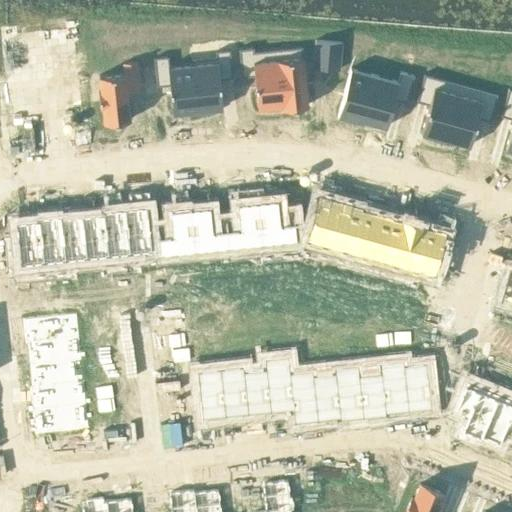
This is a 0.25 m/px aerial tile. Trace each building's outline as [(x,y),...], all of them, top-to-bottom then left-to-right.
[(315,40),(313,67),(326,69),(328,41),(315,40)] [(328,41),(326,69),(339,70),(342,42),(328,41)] [(302,46),(277,49),(283,108),(308,105),(308,103),(302,46)] [(253,47),(239,49),(242,77),(254,75),(258,108),(282,105),(282,108),(283,108),(277,49),(254,51),(253,47)] [(216,61),(193,64),(198,110),(201,110),(201,113),(219,112),(218,108),(222,108),(219,79),(232,78),(229,50),(215,51),(216,61)] [(168,56),(154,58),(157,86),(170,84),(173,113),(198,110),(193,64),(169,66),(168,56)] [(101,94),(99,94),(100,109),(103,108),(104,122),(130,120),(127,91),(140,90),(137,62),(123,63),(124,73),(99,76),(101,94)] [(350,68),(337,116),(362,123),(375,75),(350,68)] [(375,75),(362,123),(363,123),(363,120),(386,127),(395,95),(407,99),(415,72),(402,68),(398,81),(375,75)] [(424,74),(417,101),(429,105),(422,132),(426,134),(425,137),(442,141),(443,138),(446,139),(460,84),(424,74)] [(460,84),(446,139),(470,146),(477,118),(490,121),(497,94),(460,84)] [(511,89),(509,89),(501,116),(511,118),(511,124),(505,149),(511,151),(511,89)] [(319,194),(304,247),(326,253),(341,200),(319,194)] [(239,216),(225,217),(229,251),(262,248),(262,253),(263,253),(258,201),(257,201),(257,198),(239,200),(240,203),(238,203),(239,216)] [(278,199),(258,201),(263,253),(298,249),(294,210),(280,212),(278,199)] [(341,200),(326,253),(347,258),(361,206),(341,200)] [(148,205),(125,208),(131,262),(132,262),(131,256),(153,254),(148,205)] [(171,223),(157,225),(160,253),(195,250),(190,206),(170,208),(171,223)] [(191,206),(190,206),(195,250),(228,246),(228,251),(229,251),(225,217),(212,219),(211,206),(192,208),(191,206)] [(361,206),(347,258),(368,264),(382,214),(362,208),(363,206),(361,206)] [(125,208),(104,210),(109,264),(131,262),(125,208)] [(103,212),(82,215),(87,261),(108,259),(108,264),(109,264),(104,210),(102,210),(103,212)] [(61,214),(39,217),(45,271),(66,269),(61,214)] [(62,214),(61,214),(66,269),(67,268),(67,263),(87,261),(82,215),(64,217),(62,217),(62,214)] [(382,214),(368,264),(389,270),(403,217),(402,217),(402,219),(382,214)] [(18,242),(14,242),(16,260),(20,259),(21,273),(45,271),(39,217),(38,217),(38,219),(16,222),(18,242)] [(403,217),(389,270),(410,275),(424,223),(403,217)] [(424,223),(410,275),(411,276),(412,271),(433,276),(445,231),(424,226),(425,223),(424,223)] [(511,270),(509,270),(500,302),(511,305),(511,270)] [(308,286),(300,287),(301,299),(309,298),(308,286)] [(332,286),(328,297),(336,299),(339,288),(332,286)] [(141,287),(133,288),(135,300),(143,299),(141,287)] [(300,287),(292,288),(293,300),(301,299),(300,287)] [(133,288),(126,289),(127,301),(135,300),(133,288)] [(339,288),(336,299),(344,301),(347,290),(339,288)] [(91,292),(83,293),(84,305),(92,304),(91,292)] [(99,292),(91,292),(92,304),(100,304),(99,292)] [(242,293),(234,294),(235,306),(243,305),(242,293)] [(234,294),(226,295),(227,307),(235,306),(234,294)] [(56,296),(48,297),(49,309),(57,308),(56,296)] [(48,297),(40,298),(41,310),(49,309),(48,297)] [(200,297),(192,298),(193,310),(201,309),(200,297)] [(373,297),(370,309),(378,311),(381,299),(373,297)] [(381,299),(378,311),(385,313),(388,301),(381,299)] [(313,305),(305,306),(306,318),(314,317),(313,305)] [(402,305),(398,316),(406,318),(410,307),(402,305)] [(305,306),(297,307),(299,319),(306,318),(305,306)] [(115,309),(103,310),(104,319),(116,317),(115,309)] [(268,310),(260,311),(261,323),(269,322),(268,310)] [(348,310),(345,322),(353,324),(356,312),(348,310)] [(260,311),(252,312),(253,323),(261,323),(260,311)] [(356,312),(353,324),(361,326),(364,314),(356,312)] [(50,316),(23,319),(25,343),(79,337),(77,313),(71,314),(50,316)] [(215,315),(207,316),(208,328),(216,327),(215,315)] [(223,315),(215,315),(216,327),(224,326),(223,315)] [(396,323),(393,335),(400,337),(403,325),(396,323)] [(403,325),(400,337),(408,339),(411,327),(403,325)] [(79,337),(25,343),(25,344),(28,344),(30,365),(82,360),(79,337)] [(120,348),(108,349),(108,357),(120,356),(120,348)] [(511,355),(505,353),(502,365),(510,367),(511,357),(511,355)] [(120,356),(108,357),(109,365),(121,364),(120,356)] [(288,356),(265,358),(271,412),(292,410),(294,424),(295,424),(288,356)] [(289,356),(288,356),(295,424),(317,421),(312,369),(290,372),(289,356)] [(244,366),(243,366),(248,415),(271,412),(265,358),(264,358),(265,368),(244,371),(244,366)] [(32,387),(30,387),(30,388),(84,382),(84,381),(79,382),(77,361),(82,361),(82,360),(30,365),(32,387)] [(403,360),(380,362),(386,416),(387,416),(387,414),(408,412),(403,360)] [(404,360),(403,360),(408,412),(432,409),(427,363),(404,365),(404,360)] [(358,365),(357,365),(363,419),(386,416),(380,362),(379,362),(380,372),(359,374),(358,365)] [(357,365),(335,367),(340,421),(363,419),(357,365)] [(243,366),(220,368),(225,417),(248,415),(243,366)] [(313,369),(312,369),(317,421),(339,419),(339,421),(340,421),(335,367),(334,367),(334,372),(314,374),(313,369)] [(220,368),(196,371),(202,420),(225,417),(220,368)] [(466,379),(453,410),(464,415),(467,416),(461,430),(480,438),(499,393),(466,379)] [(84,382),(30,388),(32,411),(86,405),(84,382)] [(124,393),(112,394),(113,402),(125,401),(124,393)] [(511,398),(499,393),(480,438),(481,438),(481,436),(499,444),(504,432),(511,434),(511,398)] [(125,401),(113,402),(114,410),(126,409),(125,401)] [(86,405),(32,411),(35,434),(89,429),(86,405)] [(265,511),(253,511),(252,511),(291,511),(292,510),(294,510),(292,495),(290,495),(288,479),(262,482),(265,511)] [(408,511),(407,511),(436,511),(444,493),(420,483),(414,498),(411,497),(406,511),(408,511)] [(170,511),(196,511),(194,489),(169,492),(170,511)] [(195,489),(194,489),(196,511),(221,511),(219,489),(195,491),(195,489)] [(82,511),(107,511),(107,500),(104,501),(103,497),(86,499),(86,503),(82,503),(82,511)] [(133,511),(132,498),(107,500),(107,511),(133,511)]
